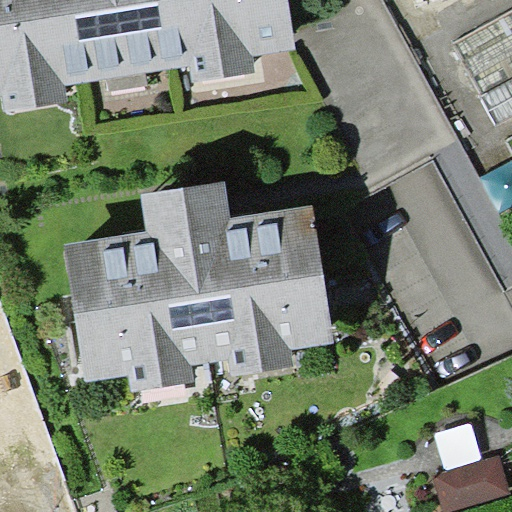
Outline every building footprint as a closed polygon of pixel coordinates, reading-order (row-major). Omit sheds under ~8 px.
[(252,56),(295,49),(287,0),(0,0),(0,95),(1,95),(4,112),(66,102),(63,85),(190,65),(192,83),(254,73),(252,56)] [(511,8),(452,42),(497,125),(511,117),(511,8)] [(511,154),(479,172),(503,216),(511,211),(511,154)] [(293,349),(334,343),(314,205),(231,217),(226,182),(141,194),(147,232),(64,243),(84,382),(129,376),(131,392),(194,383),(191,366),(229,360),(232,375),(295,366),(293,349)] [(472,422),(436,433),(447,470),(483,459),(472,422)] [(447,470),(432,474),(443,511),(457,511),(511,496),(498,455),(483,459),(447,470)]
